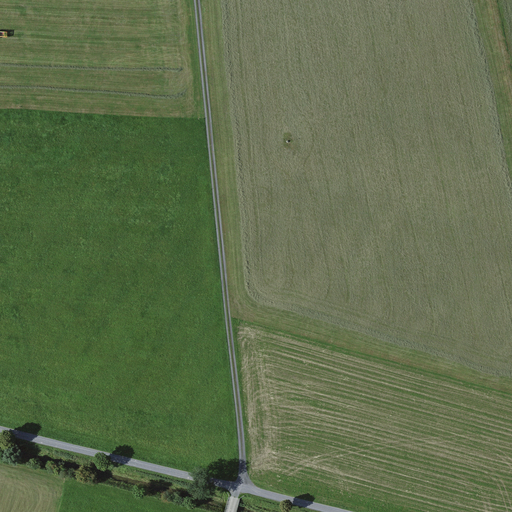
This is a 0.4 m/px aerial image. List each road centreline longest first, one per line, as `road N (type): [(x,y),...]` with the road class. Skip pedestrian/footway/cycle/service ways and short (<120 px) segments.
road 1 (track): [(230,511),(241,464),(195,0)]
road 2 (track): [(0,428),(331,511)]
